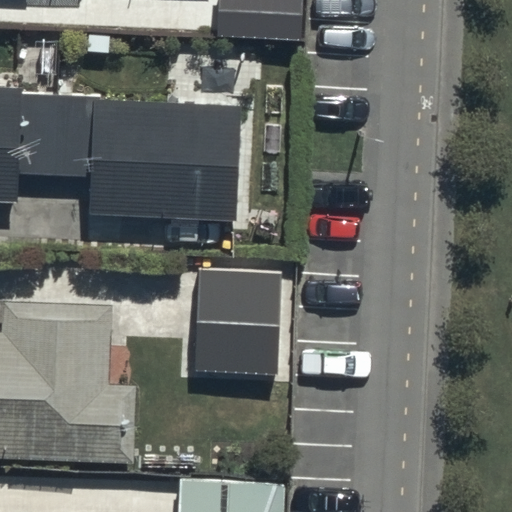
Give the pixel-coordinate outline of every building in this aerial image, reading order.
[(223,0),(221,39),(296,44),(298,0),(223,0)] [(232,230),(239,107),(0,93),(0,208),(18,210),(20,180),(88,184),(86,221),(232,230)] [(193,377),(279,381),(284,272),(197,268),(193,377)] [(0,457),(132,462),(134,387),(110,386),(112,310),(1,307),(0,333),(0,332),(0,457)] [(178,511),(271,511),(273,485),(180,481),(178,511)]
